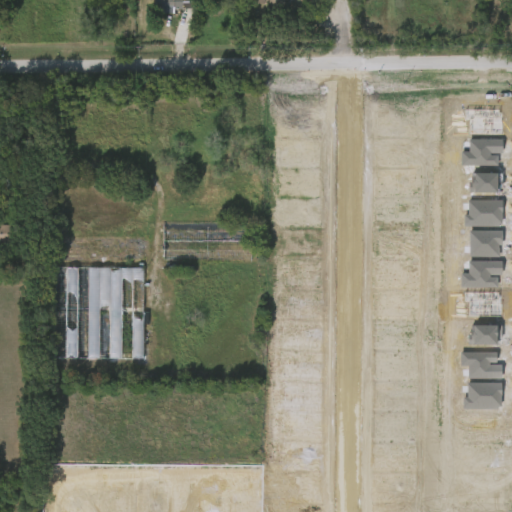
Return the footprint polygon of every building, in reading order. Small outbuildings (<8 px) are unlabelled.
[(186,0),(186,3),(180,3),(180,9),(172,9),(172,13),(154,13),(154,8),(152,8),(152,0),(186,0)] [(242,0),(242,8),(252,9),(252,0),(242,0)] [(273,0),(255,0),(255,12),(273,13),(273,0)] [(288,3),(287,13),(269,13),(269,0),(285,0),(285,2),(288,3)] [(466,116),(463,148),(448,147),(449,140),(434,139),(435,121),(446,122),(446,109),(461,110),(461,114),(466,116)] [(452,120),(427,120),(427,152),(451,153),(452,120)] [(251,260),(163,260),(162,222),(251,223),(251,260)] [(0,225),(14,226),(14,243),(0,242),(0,225)] [(82,358),(53,357),(53,266),(142,267),(143,358),(82,358)] [(457,463),(456,471),(449,470),(449,466),(443,466),(449,423),(458,424),(452,462),(457,463)]
